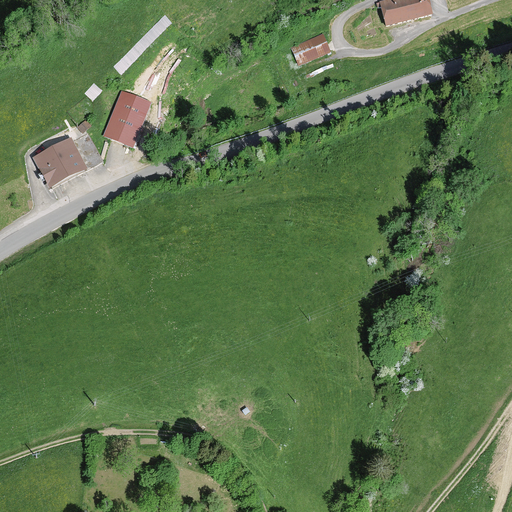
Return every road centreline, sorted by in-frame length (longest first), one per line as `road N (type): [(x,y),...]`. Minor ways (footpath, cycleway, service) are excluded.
road 1 (tertiary): [(0,253),(137,181),(511,51)]
road 2 (track): [(0,463),(79,436),(185,435),(233,456),(263,511)]
road 3 (track): [(431,511),(511,405)]
